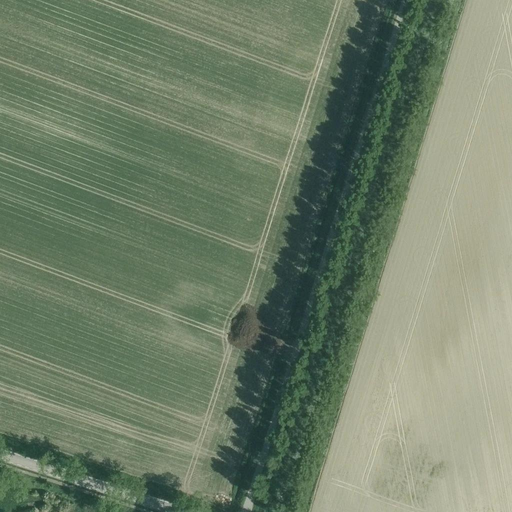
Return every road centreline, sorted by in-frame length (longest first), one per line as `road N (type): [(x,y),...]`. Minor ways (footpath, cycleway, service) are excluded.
road 1 (unclassified): [(245,511),(406,0)]
road 2 (tertiary): [(180,511),(0,454)]
